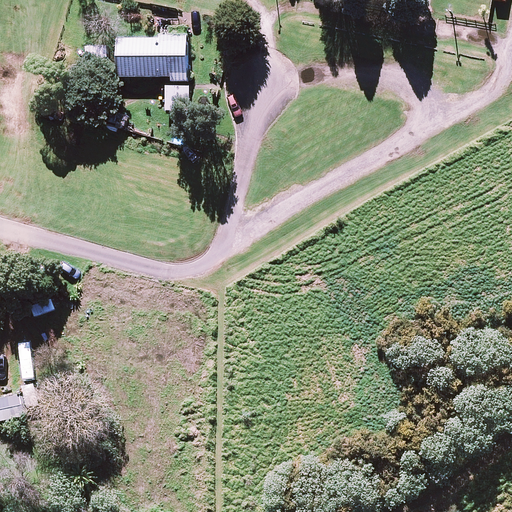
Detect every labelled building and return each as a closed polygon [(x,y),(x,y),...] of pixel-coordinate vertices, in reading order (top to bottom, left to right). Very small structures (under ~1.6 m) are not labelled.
[(120,37),(120,76),(172,75),(173,81),(190,81),(189,36),(120,37)] [(110,43),(86,44),(87,62),(111,61),(110,43)] [(190,86),(168,85),(167,109),(189,110),(190,86)] [(131,113),(111,105),(104,120),(125,128),(131,113)] [(24,393),(27,409),(43,406),(38,381),(22,384),(24,393)] [(27,409),(24,393),(0,397),(0,419),(28,414),(27,409)]
